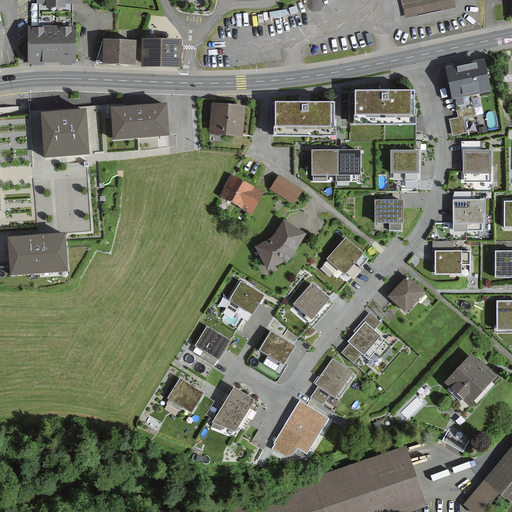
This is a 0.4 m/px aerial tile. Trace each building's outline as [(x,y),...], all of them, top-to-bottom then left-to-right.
[(71,0),(39,0),(39,28),(72,28),(71,0)] [(454,0),(401,0),(406,19),(456,8),(454,0)] [(39,28),(31,28),(31,61),(75,60),(75,28),(72,28),(39,28)] [(134,42),(105,41),(105,62),(133,63),(134,42)] [(144,41),(143,64),(178,65),(179,42),(144,41)] [(485,61),(447,68),(457,118),(449,119),(453,136),(467,133),(464,117),(476,115),(471,94),(491,90),(485,61)] [(418,94),(354,95),(354,125),(418,123),(418,94)] [(244,135),(246,106),(212,104),(210,133),(244,135)] [(338,104),(274,105),(274,135),(338,134),(338,104)] [(111,110),(113,143),(170,139),(167,106),(111,110)] [(41,115),(44,161),(90,158),(87,112),(41,115)] [(481,142),(463,142),(463,175),(491,175),(491,151),(481,151),(481,142)] [(336,181),(336,150),(312,150),(312,181),(336,181)] [(359,181),(360,151),(336,150),(336,181),(359,181)] [(418,150),(390,150),(391,174),(405,174),(405,182),(418,182),(418,150)] [(262,194),(233,177),(223,196),(251,212),(262,194)] [(302,191),(279,177),(271,190),(294,204),(302,191)] [(483,224),(484,200),(472,200),(472,192),(455,192),(455,224),(483,224)] [(403,202),(375,202),(375,225),(389,225),(389,232),(403,232),(403,202)] [(305,234),(283,221),(272,241),(257,245),(266,271),(291,259),(305,234)] [(66,235),(8,239),(11,279),(68,275),(66,235)] [(369,259),(346,238),(327,259),(351,280),(369,259)] [(453,242),(435,242),(435,274),(471,274),(471,252),(453,251),(453,242)] [(511,251),(495,251),(495,278),(511,278),(511,251)] [(406,313),(423,293),(407,279),(390,298),(406,313)] [(264,296),(241,282),(229,301),(252,315),(264,296)] [(313,283),(294,305),(314,323),(333,301),(313,283)] [(511,299),(495,299),(495,332),(511,332),(511,299)] [(356,334),(341,352),(354,363),(362,354),(369,361),(386,341),(374,330),(381,323),(370,314),(354,332),(356,334)] [(231,342),(207,327),(195,346),(219,361),(231,342)] [(272,332),(259,351),(284,366),(296,347),(272,332)] [(495,378),(470,356),(445,383),(470,405),(495,378)] [(264,366),(281,374),(284,367),(267,360),(264,366)] [(354,373),(334,360),(311,396),(323,404),(329,394),(337,399),(354,373)] [(204,394),(180,379),(167,399),(191,414),(204,394)] [(255,401),(235,388),(212,424),(235,433),(255,401)] [(332,420),(305,406),(286,441),(307,452),(319,430),(325,434),(332,420)] [(511,511),(511,445),(478,488),(509,511),(511,511)] [(404,448),(221,511),(420,511),(425,510),(404,448)]
